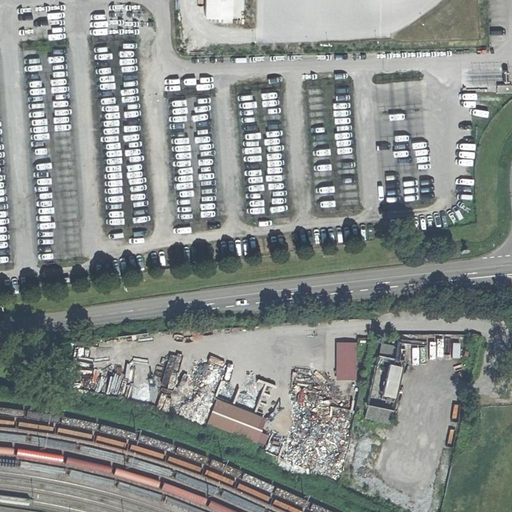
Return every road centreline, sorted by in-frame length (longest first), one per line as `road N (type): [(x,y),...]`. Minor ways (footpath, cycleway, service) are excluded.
road 1 (tertiary): [(0,331),(462,269)]
road 2 (unknown): [(191,0),(192,14),(219,32),(298,27),(413,0)]
